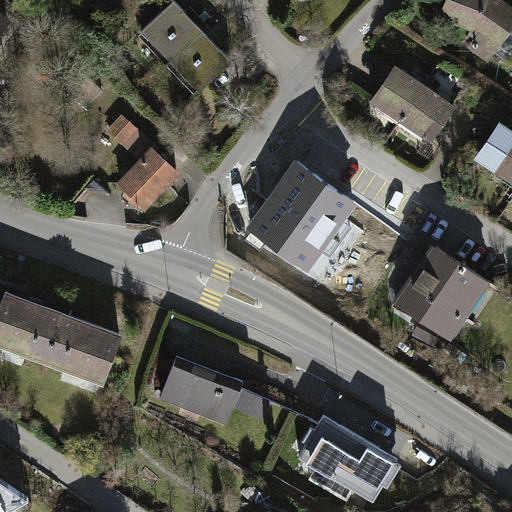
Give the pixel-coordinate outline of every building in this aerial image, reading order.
[(511,12),(494,0),(441,0),(433,26),(470,39),(497,56),(511,36),(511,12)] [(205,34),(174,1),(137,35),(167,68),(205,34)] [(205,34),(167,68),(195,99),(233,65),(205,34)] [(423,89),(391,68),(363,110),(394,131),(423,89)] [(454,109),(423,89),(394,131),(425,152),(454,109)] [(183,172),(123,115),(106,133),(134,160),(110,185),(142,215),(183,172)] [(511,136),(494,124),(466,167),(511,196),(511,136)] [(362,199),(298,154),(249,223),(313,268),(362,199)] [(487,287),(429,248),(388,310),(446,349),(487,287)] [(124,334),(5,290),(0,304),(0,346),(105,385),(124,334)] [(239,379),(172,353),(156,393),(223,419),(239,379)] [(399,451),(325,407),(300,450),(374,494),(399,451)] [(0,511),(9,511),(29,501),(0,481),(0,511)] [(279,511),(266,503),(259,511),(279,511)]
